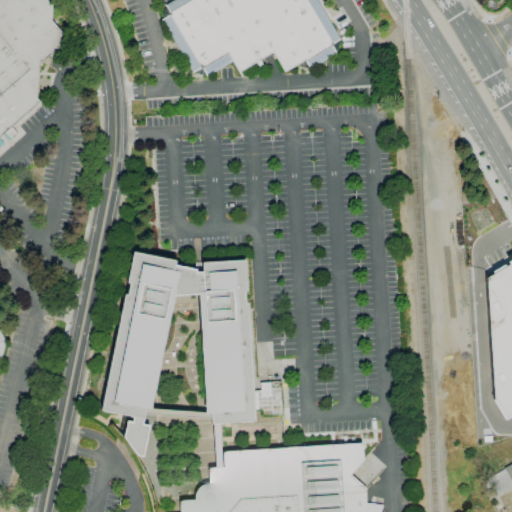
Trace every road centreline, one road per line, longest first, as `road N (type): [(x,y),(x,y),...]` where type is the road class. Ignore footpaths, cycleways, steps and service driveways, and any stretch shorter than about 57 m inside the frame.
road 1 (tertiary): [(89,0),(118,135),(45,511)]
road 2 (primary): [(407,0),(511,174)]
road 3 (primary): [(511,113),(444,0)]
